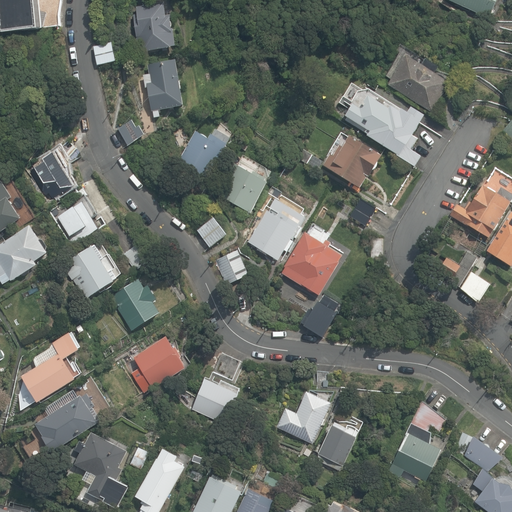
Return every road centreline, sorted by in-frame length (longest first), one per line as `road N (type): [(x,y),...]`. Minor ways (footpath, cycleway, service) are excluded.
road 1 (residential): [(511,426),(427,363),(270,349),(220,325),(192,261),(101,146),(79,39),(80,0)]
road 2 (residential): [(495,331),(430,286),(407,260),(404,242),(480,124)]
